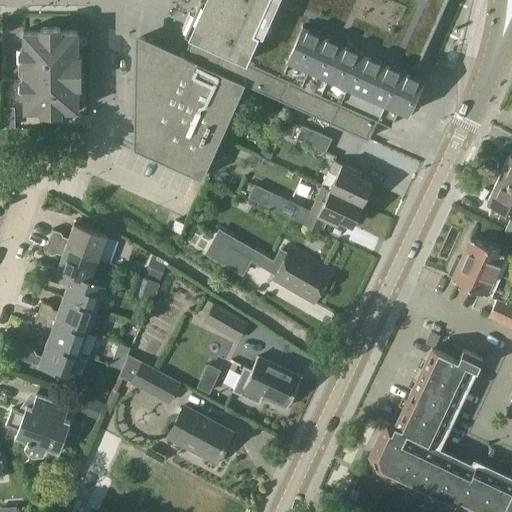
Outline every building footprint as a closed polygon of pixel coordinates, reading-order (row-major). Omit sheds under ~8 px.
[(198,0),(185,30),(190,33),(193,34),(183,54),(145,37),(136,32),(136,42),(134,147),(197,176),(202,177),(244,82),(368,138),(377,119),(391,125),(398,109),(408,113),(409,111),(407,111),(422,78),(423,78),(424,76),(414,72),(446,0),(198,0)] [(78,85),(81,85),(80,55),(78,55),(78,30),(61,30),(61,27),(41,27),(41,30),(24,30),(24,46),(21,47),(21,94),(24,94),(24,110),(41,110),(41,113),(61,113),(61,110),(78,110),(78,85)] [(15,121),(4,118),(4,128),(15,128),(15,121)] [(284,119),(279,130),(293,135),(297,124),(284,119)] [(332,138),(304,125),(297,139),(326,152),(332,138)] [(511,156),(509,155),(498,178),(511,184),(511,156)] [(337,174),(330,189),(341,194),(362,204),(373,182),(360,176),(362,172),(351,166),(343,162),(342,163),(336,160),(330,171),(337,174)] [(511,184),(498,178),(487,202),(511,213),(511,214),(505,230),(511,233),(511,184)] [(254,184),(248,198),(278,212),(285,199),(254,184)] [(341,194),(330,189),(324,201),(317,198),(310,211),(299,206),(293,219),(322,233),(328,219),(337,224),(339,219),(352,225),(353,225),(362,204),(341,194)] [(113,256),(118,241),(106,237),(107,234),(74,222),(68,238),(62,236),(60,232),(52,229),(48,240),(98,257),(100,251),(113,256)] [(178,236),(182,227),(173,223),(168,232),(178,236)] [(220,230),(207,253),(242,273),(251,257),(230,245),(234,238),(220,230)] [(505,252),(472,237),(454,278),(498,297),(490,316),(511,325),(511,303),(507,302),(511,289),(511,276),(506,273),(511,259),(511,257),(504,254),(505,252)] [(106,260),(98,257),(48,240),(44,252),(52,255),(56,253),(61,255),(57,268),(97,283),(98,282),(106,260)] [(332,271),(292,248),(275,277),(315,300),(332,271)] [(152,273),(162,277),(165,268),(156,264),(152,273)] [(97,283),(57,268),(55,267),(50,279),(58,282),(62,281),(67,283),(62,296),(96,308),(105,284),(98,282),(97,283)] [(152,303),(159,284),(159,282),(154,280),(138,275),(131,295),(140,299),(152,303)] [(38,313),(88,331),(96,308),(62,296),(57,311),(52,309),(50,305),(42,302),(38,313)] [(214,302),(203,321),(237,341),(248,321),(214,302)] [(80,353),(88,331),(38,313),(34,324),(41,327),(46,325),(52,327),(46,342),(80,353)] [(22,359),(72,377),(80,353),(46,342),(41,355),(36,354),(33,349),(26,346),(22,359)] [(375,472),(387,478),(382,489),(390,493),(395,482),(406,487),(401,498),(409,502),(414,491),(426,497),(421,508),(429,511),(434,500),(446,506),(443,511),(453,511),(457,504),(469,510),(467,511),(501,511),(502,511),(511,511),(511,481),(476,465),(474,468),(432,448),(472,366),(478,369),(484,358),(464,349),(459,360),(433,347),(390,436),(382,433),(371,455),(375,472)] [(119,375),(120,376),(131,382),(130,382),(169,403),(181,382),(142,361),(128,354),(119,375)] [(264,396),(288,407),(302,376),(259,356),(253,369),(246,366),(234,390),(261,403),(264,396)] [(112,365),(122,369),(125,361),(114,357),(112,365)] [(208,364),(202,375),(215,381),(220,369),(208,364)] [(215,381),(202,375),(197,387),(209,393),(215,381)] [(113,389),(105,405),(103,409),(110,412),(120,392),(113,389)] [(23,412),(11,408),(5,424),(17,428),(14,436),(26,441),(26,442),(24,448),(32,457),(43,455),(46,448),(58,452),(70,420),(64,418),(69,406),(36,394),(32,407),(26,405),(23,412)] [(84,413),(98,418),(101,409),(88,404),(84,413)] [(233,431),(185,406),(168,437),(216,462),(222,450),(224,451),(227,446),(225,445),(233,431)]
